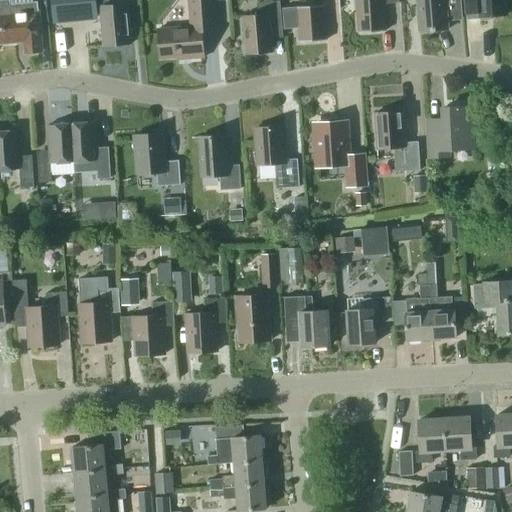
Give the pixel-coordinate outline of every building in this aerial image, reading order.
[(37,1),(11,4),(11,0),(0,0),(0,43),(24,41),(25,53),(42,51),(37,1)] [(96,7),(95,0),(50,0),(53,21),(97,17),(96,7)] [(100,6),(103,46),(131,43),(127,3),(109,5),(108,0),(95,0),(96,7),(100,6)] [(216,30),(213,0),(188,0),(191,26),(158,29),(160,59),(189,56),(190,58),(204,57),(202,31),(216,30)] [(283,8),(285,28),(298,28),(299,41),(326,40),(323,0),(314,0),(315,6),(283,8)] [(385,30),(383,4),(399,3),(398,0),(356,0),(359,32),(385,30)] [(416,0),(419,32),(448,29),(445,0),(416,0)] [(465,0),(467,19),(486,18),(490,15),(493,18),(500,15),(507,14),(505,0),(465,0)] [(272,52),(270,32),(282,31),(279,1),(257,3),(258,15),(243,16),(246,54),(272,52)] [(429,121),(430,157),(447,156),(446,148),(474,146),(472,106),(444,108),(445,120),(429,121)] [(402,111),(374,113),(377,149),(394,147),(395,163),(395,171),(420,170),(418,141),(405,142),(402,111)] [(315,123),(318,166),(347,164),(349,186),(365,185),(363,155),(348,156),(346,121),(315,123)] [(110,178),(108,147),(96,147),(95,122),(71,124),(74,162),(96,160),(98,179),(110,178)] [(48,125),(50,150),(37,151),(39,183),(52,182),(51,163),(74,162),(71,124),(48,125)] [(277,188),(299,187),(298,158),(285,159),(283,126),(255,128),(258,165),(275,164),(277,188)] [(32,155),(19,156),(17,131),(0,131),(0,170),(20,169),(21,188),(34,187),(32,155)] [(164,161),(162,132),(135,135),(138,174),(156,173),(157,186),(181,184),(179,160),(164,161)] [(199,137),(201,177),(220,175),(221,190),(241,189),(239,165),(227,165),(225,135),(199,137)] [(427,193),(426,175),(413,176),(414,194),(427,193)] [(366,192),(355,193),(355,206),(366,205),(366,192)] [(181,201),(180,197),(163,198),(164,215),(172,214),(172,221),(186,220),(185,201),(181,201)] [(47,200),(41,201),(41,211),(52,210),(51,204),(47,200)] [(115,202),(103,202),(104,218),(116,218),(115,202)] [(307,219),(306,205),(294,206),(296,220),(307,219)] [(242,209),(229,210),(230,221),(230,222),(243,221),(243,220),(242,209)] [(389,219),(363,220),(365,248),(390,246),(389,219)] [(404,225),(393,226),(394,240),(405,239),(404,225)] [(355,252),(353,236),(335,238),(337,254),(355,252)] [(0,274),(8,273),(5,239),(0,239),(0,274)] [(67,254),(80,254),(80,243),(67,244),(67,254)] [(102,243),(102,264),(116,264),(115,243),(102,243)] [(161,255),(171,255),(170,246),(160,246),(161,255)] [(290,285),(288,248),(277,249),(279,285),(290,285)] [(261,254),(263,288),(278,287),(276,253),(261,254)] [(428,284),(432,339),(456,337),(455,321),(465,320),(463,296),(451,297),(451,296),(438,297),(435,262),(427,262),(428,284)] [(172,272),(174,301),(174,303),(192,302),(190,271),(172,272)] [(109,313),(121,312),(119,288),(109,288),(108,276),(78,279),(80,304),(83,343),(111,341),(109,313)] [(223,293),(222,276),(208,277),(209,294),(223,293)] [(139,304),(138,278),(120,279),(121,305),(139,304)] [(14,308),(28,308),(28,307),(29,307),(27,279),(12,280),(14,308)] [(499,334),(511,333),(511,280),(483,282),(483,284),(473,284),(475,308),(497,307),(499,334)] [(420,298),(417,298),(406,299),(406,300),(392,301),(394,320),(394,325),(406,324),(407,340),(432,339),(428,284),(419,285),(420,298)] [(56,316),(68,315),(66,291),(46,293),(47,306),(29,307),(28,307),(28,308),(31,347),(58,345),(56,316)] [(239,342),(271,340),(268,294),(236,296),(239,342)] [(313,311),(312,296),(285,297),(286,325),(300,324),(301,347),(329,345),(327,310),(313,311)] [(386,321),(385,301),(385,297),(363,299),(364,309),(347,310),(349,344),(375,342),(374,322),(386,321)] [(392,297),(385,297),(385,301),(386,321),(394,320),(392,301),(392,297)] [(215,323),(227,322),(226,298),(205,299),(206,312),(187,313),(189,353),(217,351),(215,323)] [(175,325),(174,303),(174,301),(153,302),(153,315),(135,316),(137,356),(164,354),(163,326),(175,325)] [(509,446),(511,445),(511,413),(496,415),(498,446),(494,446),(494,457),(510,456),(509,446)] [(444,418),(446,450),(461,449),(461,459),(477,458),(476,447),(471,447),(469,417),(444,418)] [(432,451),(446,450),(444,418),(419,420),(421,451),(416,451),(417,462),(432,461),(432,451)] [(243,424),(215,427),(218,455),(208,455),(208,464),(234,462),(262,459),(260,435),(244,436),(243,424)] [(72,447),(74,472),(105,469),(105,466),(103,450),(121,448),(119,430),(87,434),(88,445),(72,447)] [(181,444),(180,431),(165,432),(166,445),(181,444)] [(401,474),(412,474),(411,451),(400,452),(401,474)] [(264,483),(262,459),(234,462),(235,475),(223,476),(223,478),(210,479),(210,488),(264,483)] [(123,464),(105,466),(105,469),(74,472),(76,497),(108,494),(107,490),(106,475),(123,473),(123,464)] [(469,488),(485,487),(484,466),(468,467),(469,488)] [(486,467),(487,488),(504,487),(503,467),(486,467)] [(157,494),(173,492),(172,472),(155,473),(157,494)] [(264,483),(210,488),(211,497),(224,495),(225,498),(237,497),(238,510),(266,508),(264,483)] [(511,485),(503,489),(508,502),(511,500),(511,485)] [(120,511),(119,498),(126,498),(125,489),(107,490),(108,494),(76,497),(77,511),(120,511)] [(411,491),(407,511),(438,511),(441,502),(457,504),(458,495),(441,492),(441,495),(411,491)] [(150,511),(149,495),(137,496),(136,496),(137,511),(150,511)] [(172,511),(170,511),(169,497),(155,498),(156,511),(181,511),(182,511),(172,511)]
